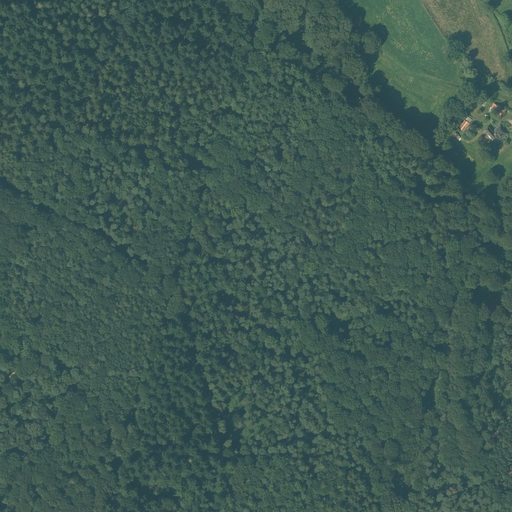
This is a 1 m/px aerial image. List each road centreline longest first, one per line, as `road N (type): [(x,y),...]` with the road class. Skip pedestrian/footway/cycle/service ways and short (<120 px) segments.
road 1 (track): [(256,31),(178,279),(238,511)]
road 2 (track): [(213,0),(511,224)]
road 3 (track): [(511,198),(464,316),(458,382),(476,478),(511,500)]
road 4 (track): [(403,377),(184,248)]
road 5 (track): [(0,176),(178,279)]
road 6 (track): [(129,249),(0,382)]
